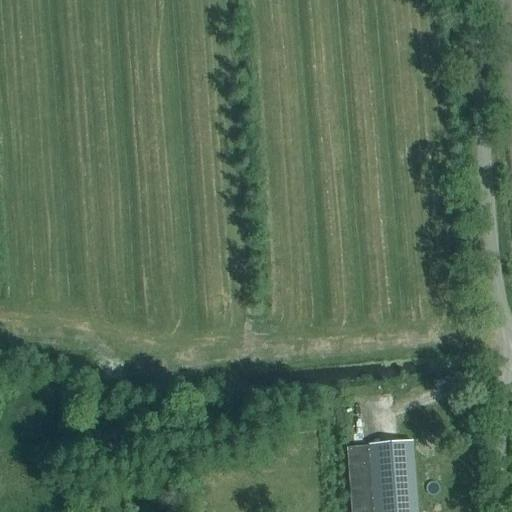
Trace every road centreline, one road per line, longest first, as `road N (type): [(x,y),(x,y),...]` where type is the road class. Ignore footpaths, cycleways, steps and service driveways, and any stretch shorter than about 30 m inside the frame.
road 1 (unclassified): [(511,340),(495,287),(470,0)]
road 2 (unclassified): [(506,511),(497,413),(511,370)]
